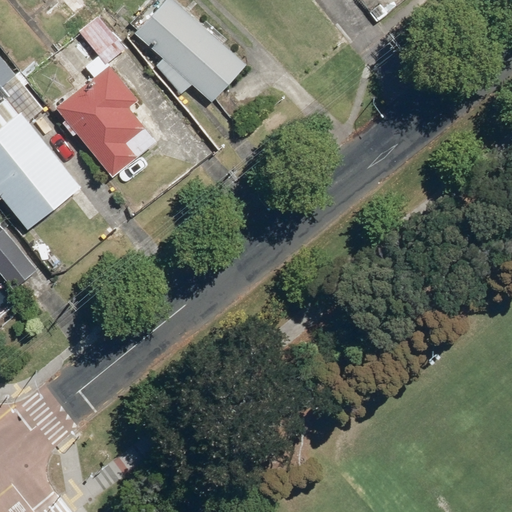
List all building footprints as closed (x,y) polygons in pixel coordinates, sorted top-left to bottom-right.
[(86,0),(61,0),(75,16),(89,3),(86,0)] [(180,0),(162,0),(135,30),(164,57),(156,64),(182,93),(193,83),(213,101),(249,63),(180,0)] [(99,15),(80,31),(105,62),(125,45),(99,15)] [(0,191),(29,229),(83,186),(31,121),(45,109),(0,51),(0,191)] [(111,62),(58,105),(114,176),(159,140),(131,106),(140,98),(111,62)]
